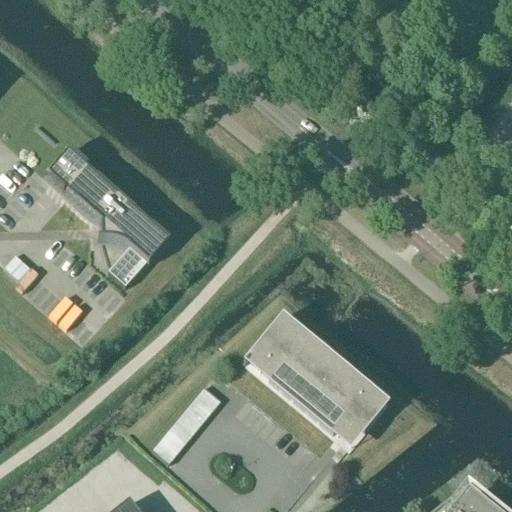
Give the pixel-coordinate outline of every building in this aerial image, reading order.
[(66,157),(45,181),(99,229),(100,244),(96,244),(96,246),(104,245),(112,246),(120,249),(127,253),(133,259),(118,275),(114,272),(108,279),(125,295),(168,247),(66,157)] [(9,251),(0,260),(0,265),(12,277),(24,265),(9,251)] [(387,410),(280,322),(242,369),(348,457),(387,410)] [(202,393),(167,435),(150,455),(168,470),(220,407),(202,393)] [(491,511),(481,503),(479,505),(475,502),(472,499),(468,502),(460,511),(455,511),(452,508),(447,511),(491,511)]
